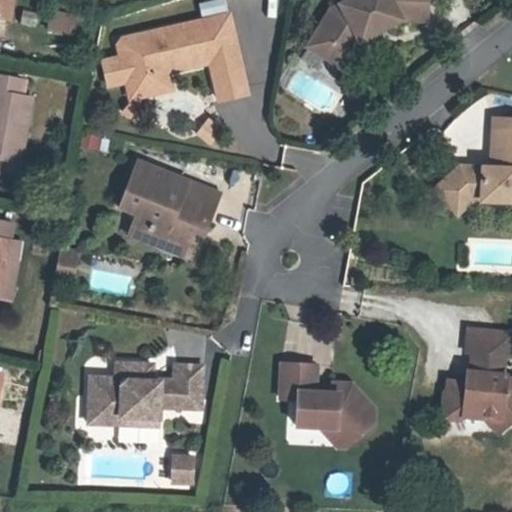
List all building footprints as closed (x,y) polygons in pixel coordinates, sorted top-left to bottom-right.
[(0,0),(0,22),(11,24),(12,20),(15,0),(0,0)] [(22,22),(25,0),(15,0),(12,20),(22,22)] [(203,15),(227,8),(224,0),(218,0),(200,6),(203,15)] [(342,0),(318,16),(301,50),(319,60),(322,54),(328,52),(338,57),(347,42),(373,26),(376,31),(388,24),(413,30),(419,0),(342,0)] [(52,10),(46,29),(71,36),(77,17),(52,10)] [(235,15),(207,20),(215,63),(217,72),(225,61),(243,55),(235,15)] [(122,41),(130,80),(171,71),(215,63),(207,20),(126,36),(122,41)] [(319,60),(301,50),(298,55),(335,74),(350,46),(376,31),(373,26),(347,42),(338,57),(328,52),(322,54),(319,60)] [(225,61),(217,72),(222,100),(251,95),(243,55),(225,61)] [(171,71),(130,80),(133,97),(174,89),(171,71)] [(335,114),(344,92),(293,71),(284,93),(335,114)] [(0,158),(4,159),(18,162),(31,100),(24,98),(27,82),(0,75),(0,158)] [(499,167),(491,167),(460,165),(434,188),(457,213),(471,200),(511,202),(511,128),(492,128),(491,157),(499,157),(499,167)] [(491,157),(491,167),(499,167),(499,157),(491,157)] [(138,213),(135,222),(169,236),(164,247),(185,255),(195,232),(188,229),(190,223),(208,231),(223,193),(175,175),(174,180),(163,175),(166,171),(139,160),(121,206),(138,213)] [(175,175),(166,171),(163,175),(174,180),(175,175)] [(0,287),(9,240),(12,223),(0,220),(0,287)] [(169,236),(135,222),(130,234),(164,247),(169,236)] [(22,242),(9,240),(0,287),(0,300),(11,302),(22,242)] [(75,276),(76,248),(56,248),(55,275),(75,276)] [(511,330),(468,326),(466,349),(469,349),(507,352),(509,353),(511,330)] [(507,352),(469,349),(467,369),(505,372),(507,352)] [(293,424),(317,425),(333,426),(346,441),(370,420),(371,408),(348,382),(329,380),(328,385),(328,390),(312,390),(312,384),(314,362),(279,360),(277,395),(294,397),(293,424)] [(116,377),(90,376),(88,422),(121,423),(121,415),(159,417),(160,405),(201,407),(202,364),(175,364),(174,380),(152,380),(141,379),(142,363),(117,362),(116,377)] [(153,363),(142,363),(141,379),(152,380),(153,363)] [(505,372),(467,369),(466,380),(448,379),(447,388),(444,390),(443,403),(445,405),(444,415),(458,417),(463,413),(482,414),(483,412),(501,414),(507,421),(511,416),(511,377),(504,377),(505,372)] [(483,412),(482,414),(498,429),(507,421),(501,414),(483,412)] [(159,417),(121,415),(121,423),(159,424),(159,417)] [(333,426),(317,425),(333,445),(341,446),(346,441),(333,426)] [(169,485),(194,485),(194,453),(169,453),(169,485)] [(482,488),(480,502),(506,506),(508,491),(482,488)]
